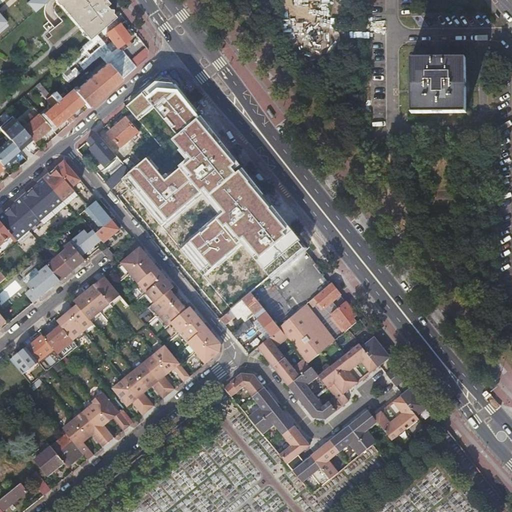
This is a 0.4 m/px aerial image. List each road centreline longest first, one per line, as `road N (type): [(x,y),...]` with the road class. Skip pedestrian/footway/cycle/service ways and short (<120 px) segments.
road 1 (primary): [(501,419),(194,34)]
road 2 (primary): [(179,47),(485,432)]
road 3 (residential): [(63,145),(231,355)]
road 4 (residential): [(231,355),(48,511)]
road 5 (residential): [(231,355),(253,364),(319,431),(378,391)]
road 6 (residential): [(179,47),(63,145)]
road 7 (residential): [(104,262),(0,348)]
